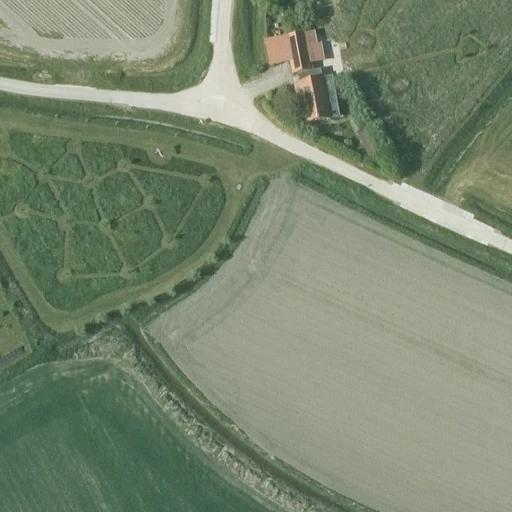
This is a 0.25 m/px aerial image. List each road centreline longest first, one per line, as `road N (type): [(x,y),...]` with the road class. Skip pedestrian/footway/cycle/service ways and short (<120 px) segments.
road 1 (unclassified): [(511,248),(218,110)]
road 2 (unclassified): [(218,110),(0,84)]
